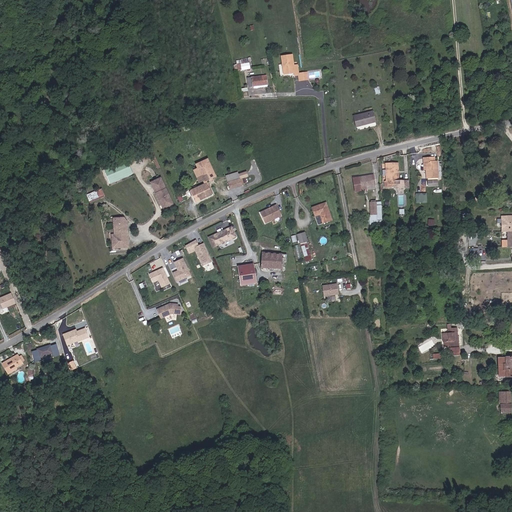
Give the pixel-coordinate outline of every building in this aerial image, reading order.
[(295,76),(299,76),(299,74),(297,65),(294,66),(292,55),(281,57),(284,73),(294,72),(295,76)] [(237,59),(238,70),(251,69),(250,58),(237,59)] [(268,75),(248,76),(248,86),(269,85),(268,75)] [(356,127),(374,122),(372,112),(353,117),(356,127)] [(442,153),(431,153),(431,165),(435,165),(435,174),(446,174),(446,158),(443,157),(442,153)] [(406,158),(394,158),(394,177),(393,177),(393,182),(404,181),(404,183),(412,183),(411,176),(405,176),(404,165),(406,165),(406,158)] [(104,169),(110,183),(133,174),(127,160),(104,169)] [(215,177),(208,160),(196,165),(198,169),(203,181),(205,185),(190,191),(195,203),(212,195),(206,182),(215,177)] [(203,181),(198,169),(194,171),(199,182),(203,181)] [(374,183),(383,182),(381,171),(361,174),(361,182),(363,182),(363,185),(361,185),(361,188),(375,186),(374,183)] [(241,180),(239,173),(228,175),(229,182),(241,180)] [(165,188),(160,177),(151,182),(156,192),(165,188)] [(244,186),(243,180),(241,180),(229,182),(230,189),(244,186)] [(172,202),(165,188),(156,192),(163,206),(172,202)] [(416,202),(427,202),(427,193),(416,193),(416,202)] [(330,221),(339,217),(333,200),(318,206),(321,215),(327,213),(330,221)] [(277,204),(260,211),(265,223),(283,216),(277,204)] [(502,243),(509,243),(508,217),(508,214),(501,214),(502,243)] [(127,234),(128,223),(115,223),(115,235),(115,239),(112,239),(112,248),(127,248),(127,237),(125,237),(125,234),(127,234)] [(233,225),(208,236),(213,247),(238,237),(233,225)] [(300,244),(308,241),(306,231),(297,234),(300,244)] [(208,254),(206,251),(207,251),(204,243),(199,245),(196,239),(185,245),(189,253),(195,250),(202,265),(211,261),(208,253),(208,254)] [(301,244),(306,262),(313,259),(308,242),(301,244)] [(280,251),(259,251),(259,267),(280,267),(280,251)] [(191,275),(183,258),(175,262),(178,270),(176,272),(176,273),(174,274),(177,281),(191,275)] [(237,266),(242,283),(257,280),(253,262),(250,262),(249,259),(240,261),(241,266),(237,266)] [(169,283),(162,268),(149,274),(153,282),(158,279),(161,287),(169,283)] [(344,291),(342,280),(334,282),(334,283),(333,283),(333,282),(327,283),(329,293),(344,291)] [(11,293),(0,297),(0,303),(1,304),(3,309),(15,303),(13,298),(11,293)] [(162,316),(173,310),(182,311),(183,307),(181,304),(179,304),(179,301),(171,301),(158,307),(162,316)] [(456,327),(459,327),(459,323),(448,323),(448,327),(444,327),(444,333),(449,333),(449,341),(451,341),(451,348),(461,348),(461,341),(460,341),(459,339),(461,339),(460,332),(456,332),(456,327)] [(75,328),(63,332),(67,343),(78,339),(89,335),(85,326),(76,330),(75,328)] [(54,357),(60,355),(56,344),(50,346),(38,350),(32,352),(35,363),(41,361),(40,358),(52,354),(54,357)] [(501,371),(511,370),(511,351),(500,351),(501,371)] [(2,363),(7,373),(14,370),(13,367),(20,364),(20,363),(23,361),(21,356),(18,358),(16,355),(2,363)] [(503,389),(503,416),(511,416),(511,389),(503,389)]
